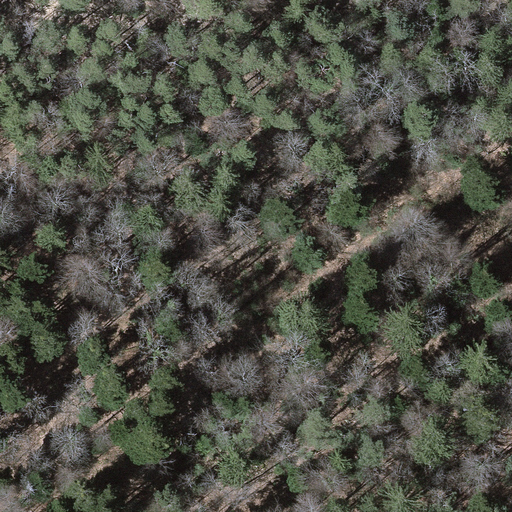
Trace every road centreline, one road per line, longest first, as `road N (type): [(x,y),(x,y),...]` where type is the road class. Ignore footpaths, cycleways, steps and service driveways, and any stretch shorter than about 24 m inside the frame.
road 1 (track): [(0,6),(71,24),(145,25),(389,0)]
road 2 (track): [(511,492),(326,511)]
